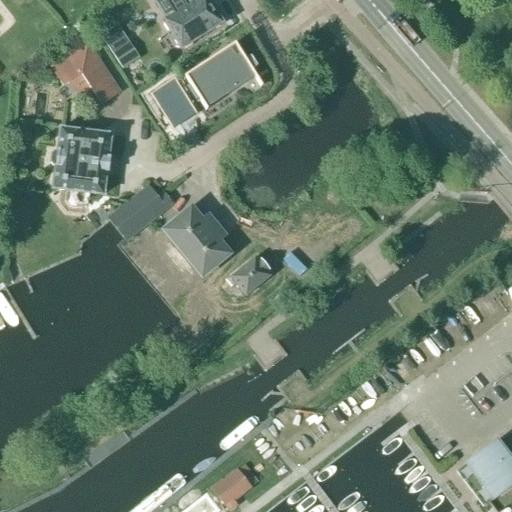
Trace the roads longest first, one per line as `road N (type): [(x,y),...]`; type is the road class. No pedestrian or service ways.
road 1 (residential): [(275,43),(288,71),(280,105),(180,166),(133,167)]
road 2 (secondary): [(511,167),(367,0)]
